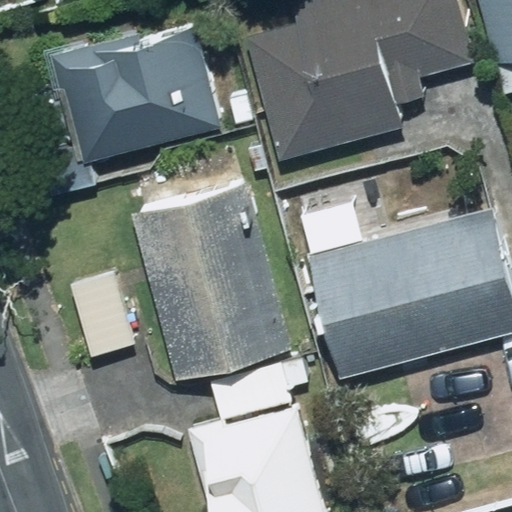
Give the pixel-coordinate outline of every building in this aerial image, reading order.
[(421,115),(412,79),(491,59),(476,0),(336,0),(338,5),(262,24),(294,147),(421,115)] [(511,0),(492,0),(505,46),(511,44),(511,0)] [(216,4),(62,41),(88,146),(242,109),(216,4)] [(316,384),(248,130),(178,149),(190,193),(150,204),(193,365),(222,357),(235,406),(316,384)] [(382,194),(316,210),(354,364),(511,325),(511,197),(390,227),(382,194)] [(132,254),(83,269),(106,345),(155,330),(132,254)] [(235,406),(204,414),(229,511),(350,511),(316,384),(235,406)] [(466,456),(401,474),(411,511),(418,511),(477,496),(466,456)]
